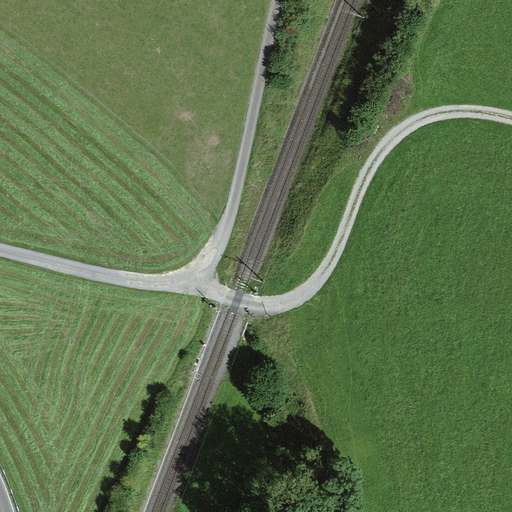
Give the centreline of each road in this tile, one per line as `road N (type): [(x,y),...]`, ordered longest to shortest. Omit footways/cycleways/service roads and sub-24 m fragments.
road 1 (track): [(0,251),(272,305),(314,287),(395,135),(439,112),(511,118)]
road 2 (track): [(277,0),(230,223),(189,285)]
